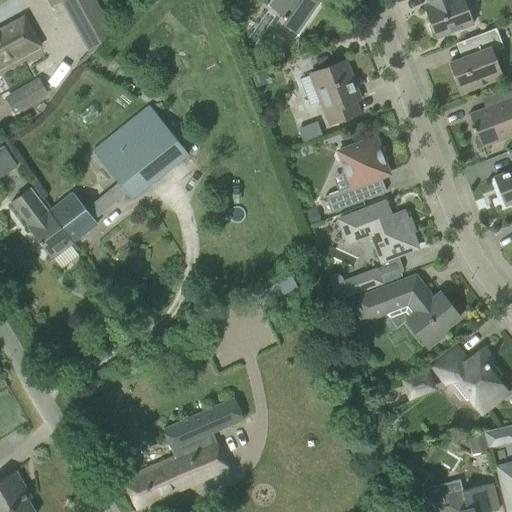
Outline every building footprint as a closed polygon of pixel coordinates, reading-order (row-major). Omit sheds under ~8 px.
[(87,53),(110,31),(92,0),(48,0),(51,5),(59,1),(87,53)] [(269,0),(267,5),(283,16),(281,18),(285,20),(286,18),(287,19),(283,25),(298,35),(320,3),(315,0),(269,0)] [(472,25),(463,0),(426,0),(429,6),(423,8),(435,39),(453,31),(472,25)] [(0,28),(0,66),(39,44),(22,16),(0,28)] [(496,28),(481,33),(463,41),(468,56),(449,63),(460,93),(479,86),(502,77),(493,55),(503,47),(496,28)] [(326,68),(309,74),(329,125),(340,121),(359,113),(352,95),(357,93),(345,60),(326,68)] [(38,78),(4,98),(14,114),(48,94),(38,78)] [(511,86),(510,87),(492,94),(496,105),(470,115),(469,113),(468,113),(473,127),(471,127),(472,132),(475,131),(482,149),(482,148),(482,146),(511,134),(511,86)] [(187,155),(149,107),(74,166),(83,178),(102,162),(131,198),(187,155)] [(320,121),(301,127),(306,140),(324,134),(320,121)] [(385,191),(380,178),(389,174),(374,137),(337,151),(350,186),(324,196),(331,212),(348,206),(367,199),(385,191)] [(0,152),(0,177),(16,167),(4,150),(0,152)] [(511,150),(509,152),(511,160),(511,170),(493,178),(504,206),(511,202),(511,150)] [(78,239),(54,207),(48,211),(30,187),(10,203),(28,227),(27,227),(52,259),(78,239)] [(78,239),(96,224),(72,192),(54,207),(78,239)] [(412,228),(412,227),(411,223),(410,222),(409,221),(408,220),(406,219),(403,212),(390,217),(384,202),(366,209),(338,220),(347,243),(370,234),(380,262),(417,248),(411,233),(412,232),(412,231),(412,229),(412,228)] [(376,269),(342,282),(341,276),(336,275),(328,278),(337,300),(348,296),(381,283),(376,269)] [(415,276),(398,283),(352,300),(360,322),(406,304),(413,313),(405,320),(428,348),(444,335),(441,332),(459,318),(447,302),(444,304),(438,296),(440,293),(440,292),(432,298),(415,276)] [(441,360),(433,367),(446,384),(447,385),(455,379),(468,397),(481,413),(491,406),(506,393),(496,380),(501,375),(489,360),(489,359),(487,360),(482,354),(484,353),(483,351),(482,350),(467,361),(456,348),(441,360)] [(408,401),(437,390),(428,367),(399,379),(408,401)] [(227,468),(212,433),(243,420),(234,399),(163,431),(175,457),(123,480),(136,508),(227,468)] [(496,447),(493,430),(483,432),(487,449),(496,447)] [(487,449),(483,432),(467,436),(472,456),(487,452),(486,449),(487,449)] [(511,511),(511,463),(496,467),(506,511),(511,511)] [(26,491),(15,471),(0,479),(0,511),(34,511),(23,493),(26,491)] [(491,511),(498,510),(493,491),(491,484),(461,491),(461,492),(443,497),(440,485),(424,489),(429,507),(439,504),(440,511),(491,511)]
